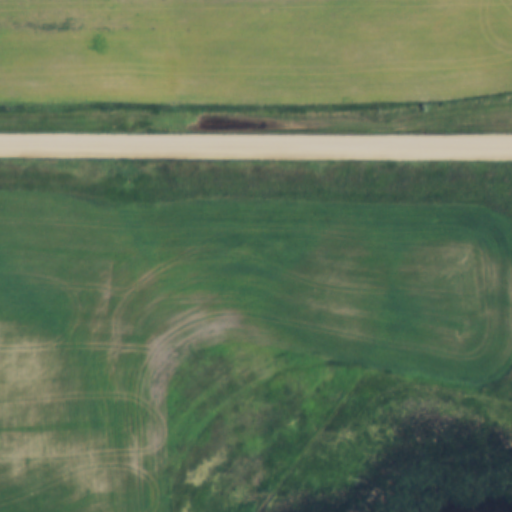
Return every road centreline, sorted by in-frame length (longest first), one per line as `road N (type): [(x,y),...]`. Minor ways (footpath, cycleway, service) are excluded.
road 1 (track): [(511,204),(214,191),(161,199),(135,245),(139,511)]
road 2 (residential): [(511,146),(0,144)]
